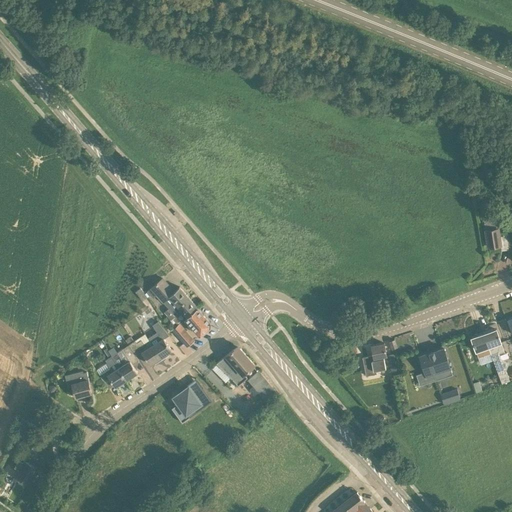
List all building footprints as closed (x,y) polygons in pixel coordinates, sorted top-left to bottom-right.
[(485,171),(477,174),(479,180),(487,177),(485,171)] [(492,217),(491,212),(483,213),(484,224),(486,233),(484,233),(485,238),(487,238),(488,247),(500,245),(501,251),(508,250),(506,236),(499,237),(496,217),(492,217)] [(150,289),(147,292),(153,298),(156,295),(162,302),(163,304),(164,303),(169,309),(164,313),(167,317),(188,298),(179,287),(174,292),(162,279),(150,289)] [(143,301),(147,297),(140,288),(135,292),(143,301)] [(186,318),(197,308),(188,298),(167,317),(171,321),(181,313),(186,318)] [(197,308),(186,318),(184,319),(200,336),(210,327),(210,323),(197,308)] [(503,338),(508,336),(506,329),(509,328),(506,319),(497,322),(503,338)] [(187,347),(188,347),(194,341),(179,324),(173,330),(187,347)] [(496,329),(483,334),(490,353),(493,360),(501,384),(509,381),(505,371),(504,369),(507,364),(499,361),(497,353),(504,351),(496,329)] [(483,334),(471,338),(477,358),(490,353),(483,334)] [(134,341),(131,336),(125,340),(129,345),(134,341)] [(171,351),(161,336),(151,343),(161,357),(171,351)] [(129,345),(128,345),(135,354),(140,350),(142,352),(149,365),(161,357),(151,343),(149,341),(149,340),(144,344),(141,339),(137,342),(135,340),(134,341),(129,345)] [(391,365),(389,355),(387,355),(386,352),(384,343),(371,346),(373,357),(363,359),(364,368),(366,376),(377,374),(376,370),(386,368),(385,367),(391,365)] [(136,356),(135,354),(128,345),(112,356),(127,379),(137,372),(133,364),(139,360),(136,356)] [(238,386),(247,378),(244,374),(254,365),(240,349),(236,348),(216,363),(238,386)] [(424,372),(416,375),(420,386),(437,380),(453,375),(451,369),(444,348),(419,356),(424,372)] [(112,356),(105,360),(111,368),(99,375),(107,387),(113,383),(115,387),(127,379),(112,356)] [(268,405),(279,395),(258,371),(248,380),(268,405)] [(91,393),(86,374),(71,378),(72,384),(77,401),(85,398),(84,394),(91,393)] [(478,381),(473,383),(476,393),(481,391),(478,381)] [(178,403),(172,408),(179,418),(185,413),(187,414),(198,406),(201,409),(212,401),(203,388),(195,394),(189,386),(174,397),(178,403)] [(451,391),(453,400),(460,398),(457,389),(451,391)] [(41,411),(46,405),(39,400),(34,407),(41,411)] [(28,481),(36,468),(13,455),(5,469),(28,481)] [(366,511),(370,509),(357,492),(334,510),(333,509),(329,511),(366,511)]
